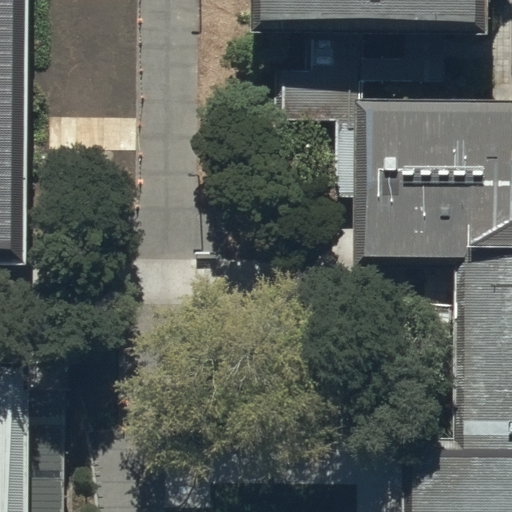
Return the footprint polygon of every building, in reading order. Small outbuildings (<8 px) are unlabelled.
[(0,0),(0,268),(23,269),(23,261),(25,0),(0,0)] [(266,0),(266,57),(499,58),(499,0),(266,0)] [(359,278),(460,280),(511,279),(511,113),(361,112),(359,272),(359,278)] [(167,262),(23,261),(23,269),(0,268),(0,305),(162,307),(455,309),(455,292),(460,280),(359,278),(359,272),(167,262)] [(511,511),(511,279),(460,280),(455,292),(455,309),(454,449),(402,449),(402,461),(401,511),(511,511)] [(0,511),(26,511),(27,368),(0,367),(0,511)]
